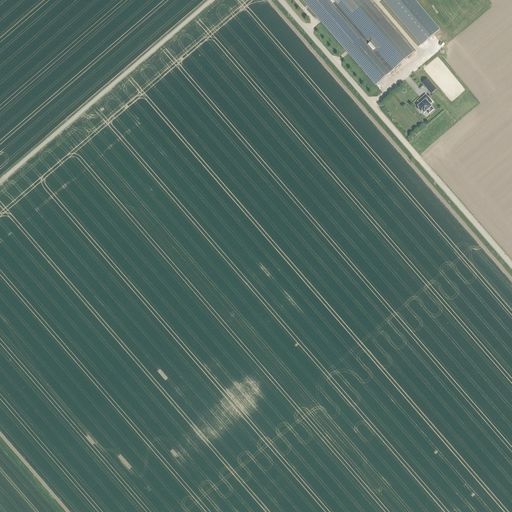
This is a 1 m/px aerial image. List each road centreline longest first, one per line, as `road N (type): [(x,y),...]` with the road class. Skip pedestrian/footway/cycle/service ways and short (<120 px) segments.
road 1 (tertiary): [(511,266),(279,0)]
road 2 (unclassified): [(0,181),(211,0)]
